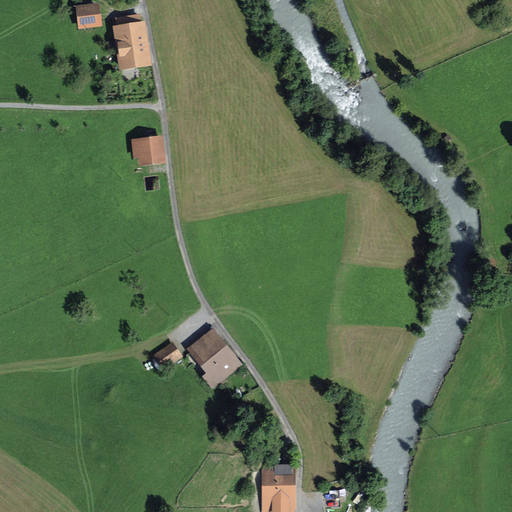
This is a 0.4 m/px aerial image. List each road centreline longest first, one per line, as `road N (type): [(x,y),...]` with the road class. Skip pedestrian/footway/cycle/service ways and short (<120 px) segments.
road 1 (unclassified): [(139,0),(180,248),(217,326),(295,440),(298,511)]
road 2 (track): [(0,110),(161,108)]
